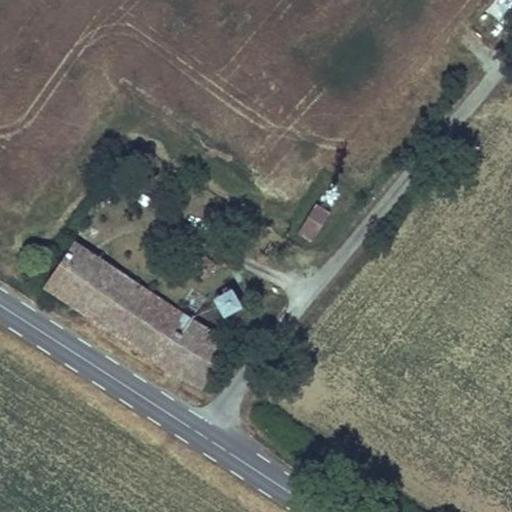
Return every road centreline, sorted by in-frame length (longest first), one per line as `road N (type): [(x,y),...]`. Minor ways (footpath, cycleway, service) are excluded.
road 1 (unclassified): [(207,438),(313,283),(511,52)]
road 2 (primary): [(207,438),(0,306)]
road 3 (primary): [(317,511),(207,438)]
